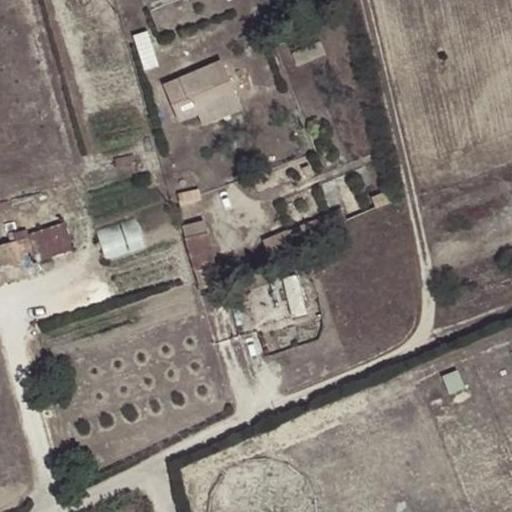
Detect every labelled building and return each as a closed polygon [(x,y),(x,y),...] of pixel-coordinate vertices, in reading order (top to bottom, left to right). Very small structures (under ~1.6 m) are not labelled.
[(202,113),(204,121),(244,110),(230,59),(169,76),(180,119),(202,113)] [(390,190),(377,195),(381,204),(393,199),(390,190)] [(342,210),(312,223),(316,232),(346,220),(342,210)] [(138,215),(99,228),(110,258),(148,244),(138,215)] [(0,269),(35,259),(74,249),(64,222),(28,233),(28,229),(13,233),(15,241),(0,245),(0,269)] [(207,234),(186,240),(195,270),(215,265),(207,234)] [(35,259),(0,269),(0,285),(38,276),(35,259)]
